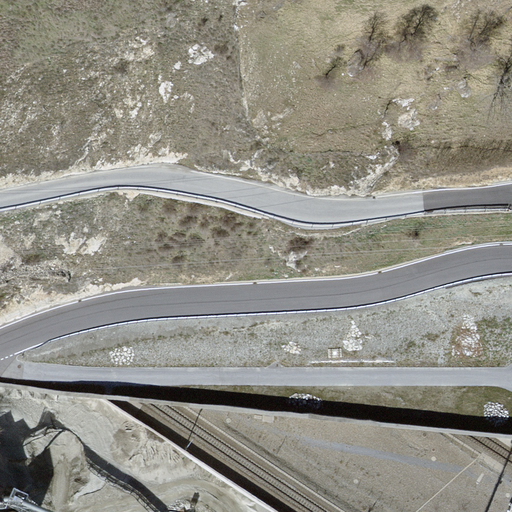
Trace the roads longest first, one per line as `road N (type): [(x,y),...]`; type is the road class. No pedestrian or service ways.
road 1 (tertiary): [(0,344),(122,306),(355,291),(511,258)]
road 2 (tertiary): [(511,195),(325,211),(141,176),(0,199)]
